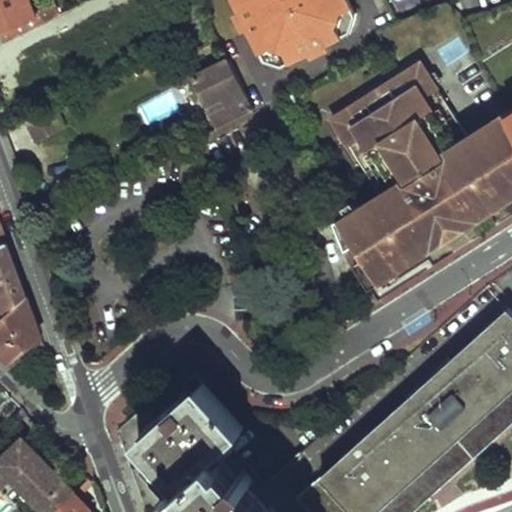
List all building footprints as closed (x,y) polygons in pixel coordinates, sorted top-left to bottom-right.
[(0,0),(0,46),(58,17),(53,4),(33,11),(29,0),(0,0)] [(277,52),(283,64),(346,33),(339,19),(354,11),(348,0),(235,0),(263,59),(277,52)] [(339,19),(346,33),(354,11),(339,19)] [(263,59),(283,64),(277,52),(263,59)] [(422,58),(333,117),(383,195),(365,207),(362,202),(340,216),(337,218),(353,255),(375,288),(405,269),(402,263),(464,223),(511,194),(511,193),(511,124),(508,118),(473,141),(422,58)] [(254,112),(228,60),(195,77),(210,105),(231,95),(235,101),(213,112),(216,121),(211,125),(214,132),(254,112)] [(174,95),(139,101),(143,122),(178,116),(174,95)] [(26,122),(37,145),(64,131),(53,109),(26,122)] [(35,221),(58,210),(54,196),(30,207),(35,221)] [(468,230),(464,223),(402,263),(405,269),(456,238),(468,230)] [(0,224),(0,319),(26,295),(0,224)] [(202,383),(138,442),(174,485),(170,489),(174,493),(170,498),(182,511),(410,511),(430,495),(511,422),(511,312),(487,285),(260,481),(226,444),(243,429),(202,383)] [(375,288),(359,297),(365,309),(380,299),(375,288)] [(0,319),(0,349),(11,361),(40,334),(26,295),(0,319)] [(48,511),(53,511),(77,493),(24,441),(1,465),(3,467),(14,479),(48,511)] [(0,486),(3,490),(14,479),(3,467),(0,470),(0,486)] [(53,511),(92,511),(93,510),(77,493),(53,511)]
